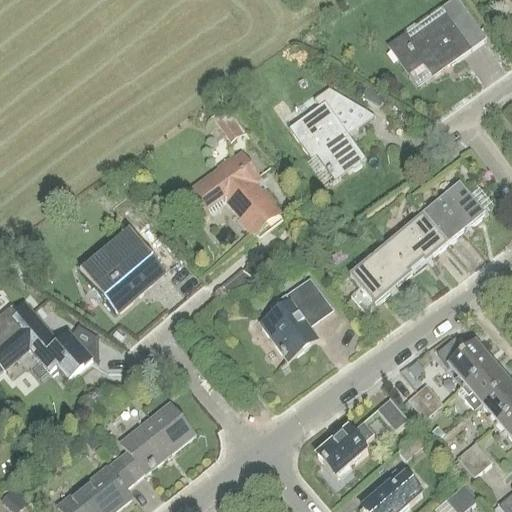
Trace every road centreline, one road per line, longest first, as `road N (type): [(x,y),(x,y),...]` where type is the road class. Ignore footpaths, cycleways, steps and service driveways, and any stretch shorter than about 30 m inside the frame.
road 1 (residential): [(257,457),(511,273)]
road 2 (residential): [(511,192),(459,118),(511,81)]
road 3 (residential): [(257,457),(156,341)]
